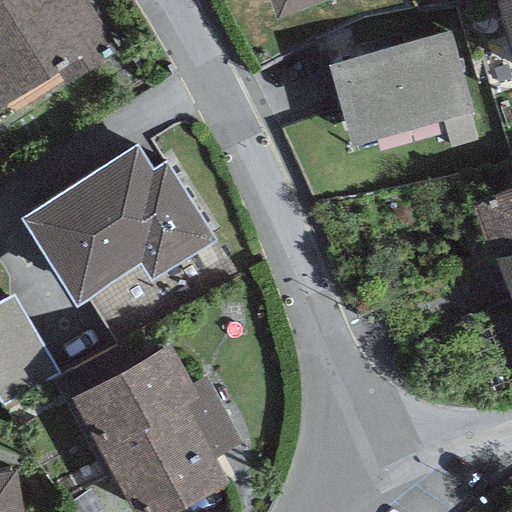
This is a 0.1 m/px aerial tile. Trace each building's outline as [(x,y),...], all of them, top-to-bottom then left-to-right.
[(0,0),(0,119),(106,56),(99,45),(111,37),(88,0),(0,0)] [(272,0),(277,12),(307,0),(272,0)] [(511,0),(498,0),(511,36),(511,35),(511,0)] [(453,36),(333,73),(360,159),(480,121),(453,36)] [(136,139),(20,211),(76,300),(139,261),(149,276),(214,235),(165,156),(151,164),(136,139)] [(511,187),(471,201),(490,255),(495,254),(511,248),(511,187)] [(511,248),(495,254),(511,294),(511,248)] [(12,293),(0,300),(0,398),(3,403),(58,371),(12,293)] [(191,378),(170,339),(71,391),(134,511),(164,511),(227,480),(213,453),(240,438),(205,371),(191,378)] [(0,511),(25,511),(17,459),(0,461),(0,511)]
